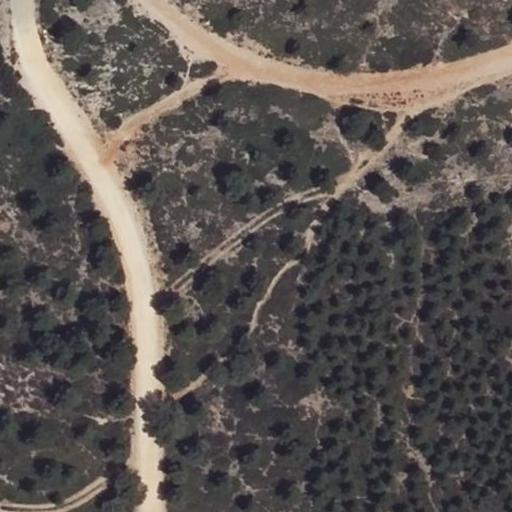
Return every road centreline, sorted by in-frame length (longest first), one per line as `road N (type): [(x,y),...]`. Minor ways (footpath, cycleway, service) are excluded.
road 1 (track): [(13,0),(14,22),(128,222),(141,511)]
road 2 (track): [(164,0),(199,34),(251,60),(372,101),(511,71)]
